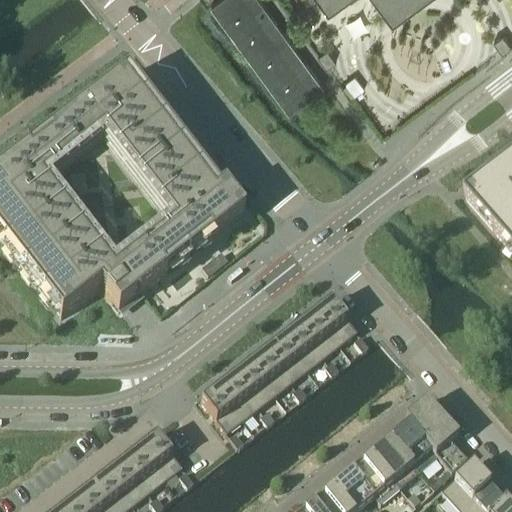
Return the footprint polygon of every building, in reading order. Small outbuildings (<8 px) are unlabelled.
[(289,39),(260,0),(218,0),(212,5),(255,64),(290,112),(324,86),(289,39)] [(318,0),(329,14),(347,0),(380,0),(394,18),(418,0),(318,0)] [(502,53),(511,46),(503,34),(494,41),(502,53)] [(327,68),(336,61),(327,49),(318,56),(327,68)] [(355,75),(345,83),(355,96),(365,89),(355,75)] [(125,79),(75,117),(0,175),(0,237),(7,247),(3,249),(4,250),(8,247),(25,270),(22,273),(22,274),(26,271),(44,294),(40,297),(41,297),(44,295),(61,317),(57,320),(59,322),(98,292),(116,316),(164,279),(161,275),(183,258),(186,261),(187,261),(184,257),(206,240),(210,244),(242,219),(222,193),(212,201),(122,84),(127,81),(125,79)] [(511,165),(464,202),(511,256),(511,165)] [(207,284),(226,269),(221,262),(202,278),(207,284)] [(313,319),(339,352),(355,340),(330,306),(313,319)] [(322,365),(339,352),(313,319),(297,332),(322,365)] [(306,378),(322,365),(297,332),(280,344),(306,378)] [(290,390),(306,378),(280,344),(264,357),(290,390)] [(358,344),(353,348),(352,348),(360,359),(366,354),(358,344)] [(274,403),(290,390),(264,357),(248,369),(274,403)] [(327,371),(333,379),(337,377),(330,368),(327,371)] [(257,415),(274,403),(248,369),(232,382),(257,415)] [(329,382),(333,379),(327,371),(323,374),(329,382)] [(241,428),(257,415),(232,382),(215,394),(241,428)] [(294,396),(301,404),(305,402),(298,393),(294,396)] [(224,441),(241,428),(215,394),(199,407),(224,441)] [(297,407),(301,404),(294,396),(290,399),(297,407)] [(427,424),(417,413),(403,424),(408,430),(409,429),(430,454),(429,455),(445,475),(449,480),(465,466),(445,444),(447,442),(431,421),(427,424)] [(262,421),(269,430),(272,427),(266,418),(262,421)] [(265,432),(269,430),(262,421),(258,424),(265,432)] [(410,470),(429,455),(430,454),(409,429),(408,430),(404,432),(406,434),(399,439),(390,445),(410,470)] [(228,445),(230,448),(235,455),(242,450),(234,440),(228,445)] [(138,455),(163,488),(180,475),(154,442),(138,455)] [(391,486),(410,470),(390,445),(385,448),(386,450),(380,455),(370,461),(391,487),(391,486)] [(147,500),(163,488),(138,455),(121,467),(147,500)] [(391,486),(391,487),(370,461),(365,464),(367,466),(360,471),(351,477),(372,503),(372,502),(379,511),(398,495),(391,486)] [(130,511),(132,511),(147,500),(121,467),(105,480),(130,511)] [(452,511),(478,511),(494,497),(469,471),(439,498),(452,511)] [(445,475),(428,492),(432,495),(441,486),(449,480),(445,475)] [(346,511),(360,511),(372,503),(351,477),(346,480),(347,482),(341,487),(331,493),(346,511)] [(183,479),(177,484),(185,494),(191,489),(183,479)] [(104,511),(130,511),(105,480),(89,492),(104,511)] [(405,504),(412,499),(405,491),(399,496),(405,504)] [(78,511),(104,511),(89,492),(73,505),(78,511)] [(346,511),(331,493),(326,496),(328,498),(321,503),(312,509),(314,511),(346,511)] [(506,511),(494,497),(478,511),(506,511)] [(152,506),(156,511),(161,511),(155,503),(152,506)]
